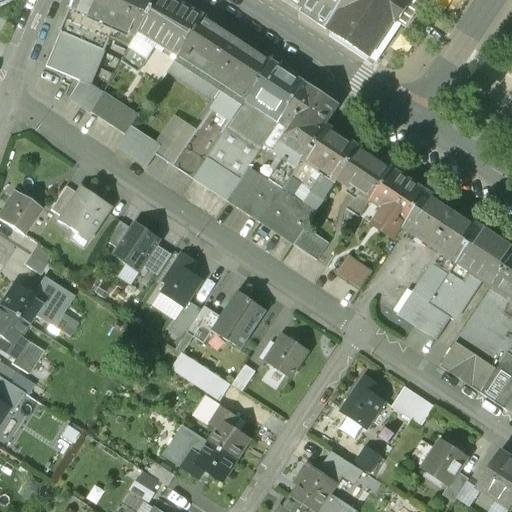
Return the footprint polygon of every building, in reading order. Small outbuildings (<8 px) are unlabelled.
[(73,0),(71,7),(136,37),(158,0),(73,0)] [(204,17),(169,0),(158,0),(136,37),(130,47),(129,49),(122,62),(139,72),(153,50),(152,46),(146,42),(149,38),(177,57),(204,17)] [(291,0),(303,7),(304,14),(314,20),(320,19),(330,25),(347,0),(291,0)] [(347,0),(330,25),(327,31),(369,59),(394,22),(397,24),(411,4),(407,2),(408,0),(347,0)] [(136,37),(71,7),(45,68),(33,94),(60,111),(67,99),(78,82),(80,80),(87,85),(107,39),(129,49),(130,47),(136,37)] [(272,61),(204,17),(177,57),(167,72),(210,100),(212,98),(217,102),(185,149),(205,162),(215,147),(250,95),(271,63),(272,61)] [(305,84),(272,61),(271,63),(250,95),(283,117),(305,84)] [(87,85),(80,80),(78,82),(67,99),(90,114),(102,95),(87,85)] [(339,105),(305,84),(283,117),(294,124),(316,139),(326,125),(339,105)] [(138,116),(103,93),(102,95),(90,114),(125,136),(131,127),(138,116)] [(283,117),(250,95),(215,147),(249,168),(264,146),(283,117)] [(283,117),(264,146),(275,154),(294,124),(283,117)] [(316,139),(294,124),(275,154),(283,159),(268,181),(282,190),(301,162),(316,139)] [(360,147),(326,125),(316,139),(301,162),(313,169),(323,176),(335,184),(337,182),(360,147)] [(161,147),(131,127),(125,136),(117,149),(147,169),(161,147)] [(249,168),(215,147),(205,162),(193,180),(194,180),(227,202),(249,168)] [(393,169),(360,147),(337,182),(357,195),(346,211),(360,219),(361,217),(393,169)] [(205,162),(185,149),(174,167),(193,180),(205,162)] [(282,190),(260,224),(277,235),(299,202),(293,198),(301,185),(303,187),(313,173),(311,172),(313,169),(301,162),(282,190)] [(268,181),(249,168),(227,202),(260,224),(282,190),(268,181)] [(393,169),(361,217),(394,240),(403,227),(427,191),(393,169)] [(335,184),(323,176),(311,194),(323,202),(335,184)] [(60,219),(58,222),(89,243),(112,208),(81,187),(76,195),(60,219)] [(65,188),(50,212),(60,219),(76,195),(65,188)] [(481,227),(427,191),(403,227),(442,254),(415,294),(431,304),(481,227)] [(13,193),(0,213),(0,222),(23,237),(40,211),(13,193)] [(299,202),(277,235),(294,246),(305,230),(321,206),(308,197),(303,205),(299,202)] [(138,225),(134,223),(112,257),(139,274),(157,247),(152,243),(156,237),(138,225)] [(481,227),(431,304),(441,311),(453,319),(480,279),(494,287),(511,260),(511,247),(481,227)] [(329,246),(305,230),(294,246),(318,262),(329,246)] [(41,243),(27,262),(42,273),(56,253),(41,243)] [(372,273),(350,259),(339,275),(361,290),(372,273)] [(511,260),(494,287),(440,368),(454,377),(457,373),(468,381),(466,385),(480,394),(507,354),(511,346),(511,260)] [(201,282),(174,265),(162,283),(166,285),(161,293),(184,308),(201,282)] [(74,298),(46,280),(44,284),(39,281),(29,296),(12,285),(0,302),(0,308),(28,327),(34,317),(54,329),(74,298)] [(221,319),(212,333),(227,343),(227,342),(241,350),(265,313),(251,304),(252,303),(238,294),(221,319)] [(431,304),(415,294),(400,316),(416,326),(431,304)] [(431,304),(416,326),(426,333),(441,311),(431,304)] [(28,327),(0,308),(0,337),(1,339),(0,341),(0,350),(15,360),(27,342),(20,338),(28,327)] [(441,311),(426,333),(438,341),(453,319),(441,311)] [(210,312),(193,338),(204,345),(212,333),(221,319),(210,312)] [(309,354),(282,336),(264,362),(291,380),(309,354)] [(511,357),(507,354),(480,394),(503,410),(511,395),(511,357)] [(18,376),(0,364),(0,380),(10,387),(18,376)] [(244,368),(232,387),(242,394),(255,375),(244,368)] [(385,403),(358,386),(341,412),(367,430),(385,403)] [(404,388),(391,409),(410,422),(424,401),(404,388)] [(424,401),(410,422),(420,428),(434,408),(424,401)] [(238,419),(220,407),(208,425),(216,429),(207,443),(236,462),(251,439),(233,428),(238,419)] [(207,443),(182,427),(163,456),(199,479),(205,471),(223,482),(236,462),(207,443)] [(467,458),(441,442),(423,470),(448,486),(449,487),(458,474),(457,474),(467,458)] [(367,448),(356,464),(371,474),(382,458),(367,448)] [(511,459),(500,452),(475,488),(509,510),(511,505),(511,459)] [(174,477),(154,464),(147,475),(167,488),(174,477)] [(319,511),(337,485),(306,465),(296,481),(301,484),(292,498),(313,511),(319,511)] [(375,491),(352,474),(345,485),(368,501),(375,491)] [(458,474),(449,487),(448,486),(442,496),(453,503),(468,481),(458,474)] [(313,511),(292,498),(283,511),(278,508),(275,511),(313,511)]
